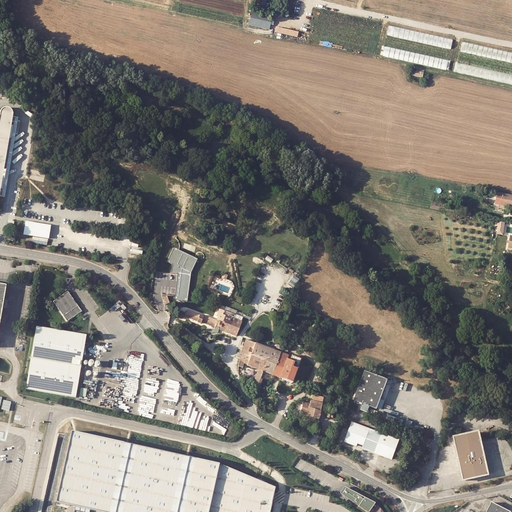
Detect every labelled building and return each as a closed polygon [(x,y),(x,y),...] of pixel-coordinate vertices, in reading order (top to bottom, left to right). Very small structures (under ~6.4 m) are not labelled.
[(273,16),(253,12),(251,26),(270,29),(273,16)] [(454,40),(391,26),(389,35),(452,49),(454,40)] [(300,32),(277,27),(276,32),(299,37),(300,32)] [(511,53),(464,42),(462,51),(511,62),(511,53)] [(449,60),(386,47),(384,56),(447,70),(449,60)] [(511,74),(460,63),(458,72),(511,83),(511,74)] [(0,190),(11,117),(12,112),(11,111),(9,109),(6,108),(5,108),(2,109),(0,110),(0,190)] [(17,118),(11,117),(0,190),(0,197),(3,197),(17,118)] [(511,195),(497,193),(495,204),(511,207),(511,195)] [(26,222),(24,234),(49,239),(51,226),(26,222)] [(175,295),(175,298),(188,300),(191,270),(197,258),(182,251),(173,248),(168,260),(173,262),(172,271),(178,272),(175,295)] [(299,278),(294,274),(286,285),(291,289),(299,278)] [(286,285),(283,289),(288,293),(291,289),(286,285)] [(67,292),(53,302),(67,322),(82,311),(68,292),(67,292)] [(216,326),(221,328),(223,323),(226,315),(223,314),(224,311),(221,309),(217,320),(204,315),(204,316),(188,309),(186,313),(181,311),(178,316),(184,319),(185,316),(198,321),(197,322),(201,323),(202,322),(212,326),(215,328),(216,326)] [(241,324),(242,321),(226,315),(223,323),(221,328),(220,329),(236,336),(241,324)] [(315,325),(309,320),(305,326),(307,328),(307,330),(309,332),(315,325)] [(86,334),(37,326),(28,380),(26,388),(76,397),(85,342),(86,334)] [(280,363),(284,354),(282,353),(275,350),(246,339),(241,352),(250,357),(248,362),(244,360),(239,358),(239,361),(238,366),(242,368),(244,364),(258,369),(253,383),(260,386),(265,372),(272,375),(277,362),(280,363)] [(250,357),(241,352),(239,358),(244,360),(248,362),(250,357)] [(277,362),(272,375),(276,376),(287,381),(288,384),(292,383),(294,379),(301,358),(295,356),(289,354),(288,355),(284,354),(280,363),(277,362)] [(365,371),(354,400),(377,409),(387,383),(388,380),(365,371)] [(11,401),(3,400),(1,409),(4,410),(9,411),(11,401)] [(298,403),(295,413),(305,415),(319,418),(323,404),(311,400),(310,404),(303,402),(303,404),(298,403)] [(384,418),(384,419),(400,425),(401,421),(386,415),(384,418)] [(345,441),(357,445),(358,444),(363,445),(362,447),(391,459),(398,440),(362,427),(352,423),(345,441)] [(480,433),(479,430),(453,436),(455,445),(462,479),(489,473),(482,442),(480,433)] [(76,432),(71,431),(55,502),(92,511),(269,511),(274,493),(275,488),(261,482),(258,481),(220,464),(188,457),(185,457),(129,444),(76,432)] [(351,499),(356,503),(366,509),(365,511),(366,511),(381,511),(379,509),(377,506),(376,506),(375,505),(374,506),(372,505),(375,501),(364,495),(344,484),(340,491),(351,499)]
